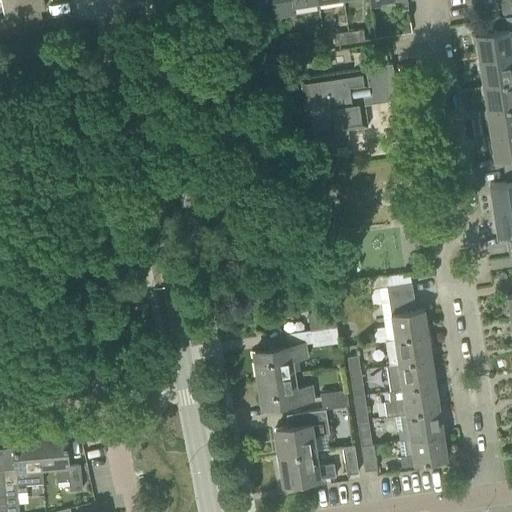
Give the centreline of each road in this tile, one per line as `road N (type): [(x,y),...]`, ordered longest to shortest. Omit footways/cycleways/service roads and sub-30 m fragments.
road 1 (residential): [(489,501),(432,0)]
road 2 (tertiary): [(180,368),(108,0)]
road 3 (tertiary): [(207,511),(180,368)]
road 4 (residential): [(134,511),(108,384)]
